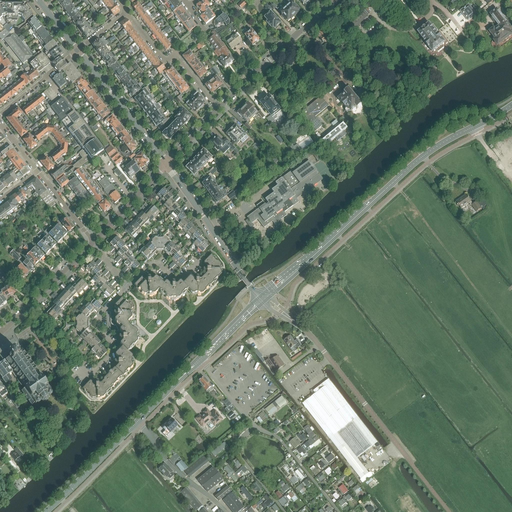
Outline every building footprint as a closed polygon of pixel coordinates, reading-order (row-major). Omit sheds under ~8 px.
[(64,10),(71,5),(68,0),(60,6),(59,7),(60,7),(62,9),(62,10),(62,9),(63,9),(64,10)] [(101,0),(100,1),(97,4),(98,6),(103,2),(104,4),(106,7),(102,10),(103,12),(102,13),(101,14),(99,15),(100,17),(103,15),(105,14),(109,10),(111,12),(112,14),(108,18),(109,20),(110,20),(120,12),(117,8),(113,4),(110,0),(101,0)] [(170,0),(164,6),(171,14),(173,13),(180,7),(178,4),(176,1),(174,0),(173,1),(172,0),(170,0)] [(208,3),(205,0),(203,0),(196,6),(199,10),(208,3)] [(247,3),(244,0),(243,0),(238,5),(241,9),(247,3)] [(285,0),(289,3),(285,6),(285,7),(294,17),(297,14),(296,14),(297,13),(296,12),(298,10),(296,8),(297,7),(295,4),(294,5),(294,4),(293,3),(292,2),(289,0),(285,0)] [(135,11),(141,6),(137,2),(132,6),(135,11)] [(151,5),(150,3),(143,9),(141,6),(135,11),(136,11),(135,11),(138,15),(151,5)] [(207,7),(209,5),(208,3),(199,10),(200,11),(198,12),(201,15),(208,9),(207,7)] [(7,5),(2,5),(1,4),(0,4),(0,6),(3,16),(6,15),(6,20),(7,22),(12,22),(12,16),(12,10),(12,5),(7,5)] [(145,12),(153,6),(152,4),(151,5),(138,15),(141,19),(147,14),(145,12)] [(12,10),(12,16),(12,22),(17,22),(18,20),(18,15),(20,16),(25,6),(24,5),(23,5),(18,5),(12,5),(12,10)] [(75,9),(71,5),(64,10),(66,12),(65,13),(65,14),(67,16),(75,9)] [(469,5),(460,11),(468,21),(476,15),(469,5)] [(3,16),(0,6),(0,24),(3,28),(8,34),(9,33),(11,32),(6,25),(4,20),(1,17),(3,16)] [(27,7),(27,6),(25,6),(20,16),(22,17),(21,18),(25,23),(34,15),(30,11),(27,7)] [(185,13),(183,10),(180,7),(173,13),(178,19),(185,13)] [(294,17),(285,7),(283,9),(282,8),(280,10),(278,9),(276,10),(278,12),(278,13),(287,22),(289,20),(290,21),(294,17)] [(210,11),(212,10),(210,8),(209,9),(208,9),(201,15),(201,16),(200,17),(202,20),(211,13),(210,11)] [(77,12),(75,10),(75,9),(67,16),(67,17),(67,16),(70,19),(69,19),(70,19),(71,18),(72,20),(79,14),(80,13),(78,11),(77,12)] [(491,32),(490,32),(496,41),(495,43),(496,44),(497,45),(499,45),(511,36),(511,35),(511,27),(510,26),(509,26),(497,10),(496,11),(492,14),(491,15),(492,16),(496,22),(499,26),(496,28),(493,30),(492,30),(491,31),(491,32)] [(144,23),(156,14),(154,12),(149,16),(147,14),(141,19),(144,23)] [(270,12),(264,18),(268,21),(266,23),(272,29),(273,27),(274,29),(280,23),(270,12)] [(191,20),(188,16),(185,13),(178,19),(183,26),(191,20)] [(206,24),(215,17),(211,13),(202,20),(206,24)] [(82,19),(79,14),(72,20),(73,21),(72,22),(74,25),(75,24),(82,19)] [(151,20),(157,16),(156,14),(144,23),(147,27),(153,22),(151,20)] [(231,22),(229,22),(225,15),(222,16),(220,17),(219,17),(218,18),(218,19),(218,20),(217,21),(217,20),(214,22),(215,27),(218,24),(218,25),(225,24),(227,26),(229,24),(230,24),(231,24),(231,22)] [(37,20),(36,20),(34,19),(28,24),(29,26),(28,26),(30,29),(38,23),(38,22),(37,20)] [(82,19),(75,24),(78,28),(79,29),(80,30),(79,30),(80,30),(81,31),(82,32),(82,33),(83,33),(82,34),(83,34),(84,34),(83,35),(84,35),(87,38),(89,36),(91,35),(93,33),(93,32),(96,29),(94,27),(91,30),(88,26),(92,22),(90,20),(86,23),(85,22),(82,19)] [(115,27),(113,28),(114,29),(115,30),(117,29),(121,26),(123,28),(129,23),(125,19),(115,27)] [(196,27),(193,23),(191,20),(183,26),(189,33),(196,27)] [(150,31),(160,23),(159,21),(155,24),(153,22),(147,27),(150,31)] [(41,25),(39,25),(38,23),(30,29),(31,29),(30,29),(34,34),(41,28),(42,26),(41,25)] [(132,27),(129,23),(123,28),(124,30),(118,34),(120,36),(132,27)] [(157,28),(162,25),(160,23),(150,31),(153,35),(159,30),(157,28)] [(437,34),(430,25),(429,23),(425,27),(425,26),(422,29),(418,32),(419,34),(418,34),(423,41),(424,41),(425,41),(424,42),(433,53),(436,50),(438,53),(444,48),(442,45),(445,43),(444,41),(438,34),(438,33),(437,34)] [(0,39),(1,41),(3,39),(7,43),(23,64),(24,63),(27,61),(33,57),(29,52),(31,51),(23,42),(25,40),(22,36),(18,39),(18,38),(17,37),(15,34),(11,36),(9,33),(8,34),(3,28),(0,24),(0,39)] [(135,31),(134,30),(132,27),(120,36),(121,38),(127,33),(129,35),(135,31)] [(169,29),(168,27),(166,28),(161,32),(159,30),(153,35),(156,39),(167,31),(169,29)] [(44,29),(43,29),(41,28),(34,34),(33,34),(37,39),(45,32),(45,31),(44,29)] [(245,28),(242,31),(243,33),(245,35),(244,36),(246,38),(252,45),(253,45),(255,44),(255,43),(256,42),(257,43),(259,41),(258,40),(258,39),(253,33),(249,28),(247,30),(245,28)] [(221,40),(215,30),(208,35),(210,38),(208,40),(212,46),(220,40),(221,40)] [(138,35),(135,31),(129,35),(130,37),(126,41),(124,42),(125,44),(127,43),(138,35)] [(168,33),(167,31),(156,39),(160,43),(166,38),(164,36),(168,33)] [(326,43),(329,40),(321,31),(321,32),(320,31),(318,33),(317,35),(323,42),(324,41),(326,43)] [(46,34),(45,32),(37,39),(40,43),(49,37),(49,36),(48,34),(46,34)] [(236,34),(226,41),(231,49),(241,41),(236,34)] [(141,39),(140,38),(138,35),(127,43),(129,45),(133,41),(135,43),(141,39)] [(51,39),(50,39),(49,37),(40,43),(41,43),(40,44),(40,45),(42,48),(44,48),(47,46),(52,42),(53,40),(51,39)] [(95,43),(92,45),(95,49),(96,50),(95,50),(96,51),(96,50),(97,51),(96,51),(96,52),(97,51),(98,54),(99,54),(99,55),(100,55),(100,56),(103,59),(110,54),(106,49),(104,47),(107,45),(105,43),(105,42),(106,42),(103,38),(99,41),(99,40),(97,42),(95,43)] [(171,41),(169,39),(169,38),(167,40),(166,38),(160,43),(163,47),(171,41)] [(144,43),(144,42),(141,39),(135,43),(136,45),(128,52),(130,54),(133,51),(134,51),(144,43)] [(225,46),(221,40),(220,40),(212,46),(216,50),(217,49),(219,51),(225,46)] [(170,44),(172,42),(171,41),(163,47),(166,51),(172,46),(170,44)] [(45,59),(58,49),(52,42),(47,46),(44,48),(46,51),(45,52),(46,53),(44,55),(42,53),(41,54),(45,59)] [(147,47),(147,46),(144,43),(134,51),(135,52),(139,49),(141,51),(147,47)] [(231,55),(229,52),(225,46),(219,51),(217,49),(216,50),(214,52),(218,58),(221,55),(222,57),(224,55),(227,58),(229,55),(229,56),(231,55)] [(138,59),(150,50),(147,47),(141,51),(142,53),(137,58),(138,59)] [(63,55),(58,49),(45,59),(49,64),(51,63),(52,65),(60,59),(59,58),(63,55)] [(153,54),(150,50),(138,59),(136,61),(137,63),(141,60),(145,57),(147,59),(153,54)] [(193,55),(190,51),(182,57),(186,61),(193,55)] [(49,64),(45,59),(41,54),(39,52),(36,54),(33,57),(35,60),(43,69),(45,68),(47,67),(47,66),(49,64)] [(107,64),(113,58),(116,57),(112,52),(110,54),(103,59),(102,60),(102,61),(104,63),(104,64),(104,63),(105,63),(106,62),(107,64)] [(146,66),(156,58),(153,54),(147,59),(149,61),(144,65),(146,66)] [(196,60),(193,55),(186,61),(189,65),(196,60)] [(229,55),(227,58),(224,55),(222,57),(218,60),(224,68),(233,61),(229,56),(229,55)] [(43,69),(35,60),(33,57),(27,61),(28,62),(30,64),(34,69),(37,74),(40,71),(41,72),(43,70),(43,69)] [(117,63),(113,58),(107,64),(109,66),(108,67),(107,67),(108,67),(109,69),(117,63)] [(159,62),(156,58),(146,66),(142,69),(144,71),(152,65),(153,67),(159,62)] [(66,66),(62,60),(60,59),(52,65),(58,72),(66,66)] [(4,68),(4,69),(7,70),(7,68),(11,66),(6,60),(6,61),(1,64),(4,68)] [(200,64),(196,60),(189,65),(193,70),(200,64)] [(162,66),(159,62),(153,67),(155,69),(150,73),(152,74),(162,66)] [(114,73),(121,68),(117,63),(109,69),(110,70),(109,70),(110,70),(112,73),(113,72),(114,73)] [(26,64),(25,64),(24,65),(34,79),(39,76),(37,74),(34,69),(30,72),(29,70),(30,70),(26,64)] [(66,66),(58,72),(59,73),(62,71),(67,77),(75,71),(70,64),(67,67),(66,66)] [(204,65),(203,66),(201,64),(200,64),(193,70),(196,74),(203,69),(205,67),(204,65)] [(24,65),(22,67),(26,73),(27,72),(28,73),(25,76),(30,82),(34,79),(24,65)] [(124,72),(127,71),(123,66),(121,68),(114,73),(116,76),(115,77),(117,79),(124,73),(124,72)] [(166,70),(163,66),(162,66),(152,74),(153,76),(158,73),(159,75),(161,74),(163,72),(166,70)] [(172,67),(171,67),(163,73),(163,72),(161,74),(163,78),(161,80),(162,81),(165,79),(175,71),(173,69),(172,67)] [(7,71),(7,70),(4,69),(4,70),(0,73),(4,78),(8,76),(11,80),(13,78),(14,79),(16,77),(14,75),(18,72),(18,71),(17,70),(15,70),(10,74),(7,71)] [(207,74),(205,70),(203,69),(196,74),(198,76),(200,79),(202,78),(207,74)] [(81,78),(75,71),(67,77),(72,84),(73,83),(81,78)] [(166,78),(165,79),(168,84),(178,76),(178,75),(177,73),(176,73),(175,71),(167,77),(166,78)] [(125,73),(117,79),(117,80),(118,80),(119,81),(120,81),(121,82),(122,82),(128,77),(130,75),(129,73),(126,75),(125,73)] [(21,78),(20,79),(21,80),(26,86),(30,82),(25,76),(24,74),(21,77),(22,77),(21,78)] [(59,75),(51,80),(54,84),(55,84),(60,91),(67,86),(63,80),(59,75)] [(179,76),(178,76),(168,84),(171,88),(174,86),(181,80),(180,78),(180,77),(179,76)] [(83,80),(83,79),(82,77),(81,77),(81,78),(73,83),(75,86),(75,87),(76,88),(77,88),(84,82),(83,80)] [(132,82),(128,77),(122,82),(124,86),(123,86),(123,87),(124,88),(132,82)] [(219,87),(222,85),(216,77),(210,81),(217,90),(220,88),(219,87)] [(21,80),(17,83),(22,89),(25,86),(26,86),(21,80)] [(132,82),(124,88),(125,89),(125,90),(125,89),(126,91),(127,90),(129,92),(138,85),(134,80),(132,82)] [(184,82),(183,82),(181,80),(174,86),(177,90),(185,84),(185,83),(184,82)] [(214,92),(217,90),(210,81),(205,86),(211,93),(213,91),(214,92)] [(87,85),(87,84),(86,82),(84,82),(77,88),(79,91),(80,93),(88,87),(87,85)] [(18,92),(22,89),(17,83),(13,86),(18,92)] [(185,85),(185,84),(177,90),(180,95),(186,90),(188,89),(187,87),(187,86),(186,85),(185,85)] [(138,92),(141,89),(138,85),(129,92),(130,94),(129,94),(129,95),(131,97),(131,98),(133,96),(134,97),(139,93),(138,92)] [(14,95),(18,92),(13,86),(9,89),(14,95)] [(364,96),(369,92),(364,86),(355,94),(349,87),(348,88),(347,88),(346,89),(345,90),(345,91),(346,93),(339,99),(347,109),(346,109),(346,110),(348,113),(349,113),(352,111),(353,112),(358,108),(359,108),(363,104),(362,102),(366,99),(364,96)] [(90,90),(91,88),(89,87),(88,87),(80,93),(83,95),(82,96),(84,97),(91,91),(90,90)] [(139,93),(134,97),(136,99),(135,100),(136,100),(136,101),(136,103),(137,104),(138,104),(150,95),(145,88),(144,89),(139,93)] [(10,98),(14,95),(9,89),(5,92),(10,98)] [(94,94),(94,93),(93,91),(91,91),(84,97),(86,100),(87,102),(88,102),(95,96),(94,94)] [(6,102),(10,98),(5,92),(1,96),(6,102)] [(203,104),(205,103),(197,93),(191,99),(200,108),(204,105),(203,104)] [(273,98),(276,96),(275,94),(272,97),(271,95),(269,97),(267,94),(263,98),(259,101),(271,116),(266,119),(275,129),(278,127),(274,122),(275,122),(274,120),(277,117),(276,116),(277,115),(276,115),(280,111),(279,110),(280,110),(272,100),(274,99),(273,98)] [(150,95),(138,104),(140,106),(140,107),(141,108),(142,108),(153,100),(154,99),(150,95)] [(40,96),(36,99),(40,105),(41,104),(43,103),(45,105),(47,104),(46,103),(40,96)] [(97,96),(95,96),(88,102),(90,105),(89,105),(90,107),(91,106),(99,100),(97,99),(98,97),(97,96)] [(300,115),(315,133),(317,131),(323,126),(317,119),(316,117),(319,115),(329,106),(322,96),(311,105),(306,109),(302,113),(300,115)] [(73,112),(62,98),(50,108),(51,110),(56,116),(58,118),(73,137),(82,150),(83,149),(83,150),(84,150),(89,157),(91,160),(92,160),(93,162),(100,157),(101,157),(105,154),(84,125),(74,112),(73,112)] [(36,99),(33,102),(39,110),(41,108),(39,105),(40,105),(36,99)] [(198,110),(200,108),(191,99),(186,104),(195,112),(197,110),(198,110)] [(101,104),(101,102),(100,100),(99,100),(91,106),(94,109),(93,110),(94,112),(102,105),(101,104)] [(153,100),(142,108),(144,110),(143,112),(144,113),(146,113),(154,107),(156,105),(153,100)] [(33,102),(29,105),(33,110),(34,110),(36,108),(38,111),(39,110),(33,102)] [(376,111),(379,109),(374,102),(371,105),(376,111)] [(259,114),(263,119),(265,118),(260,111),(258,113),(257,113),(252,108),(253,108),(248,103),(245,105),(242,108),(252,117),(254,115),(256,116),(257,116),(259,114)] [(154,107),(146,113),(147,115),(147,116),(148,118),(149,118),(157,111),(159,110),(161,109),(157,104),(156,105),(154,107)] [(29,105),(25,108),(32,116),(34,114),(32,111),(33,110),(29,105)] [(105,108),(105,107),(104,105),(102,105),(94,112),(93,112),(96,115),(96,114),(98,116),(106,110),(105,108)] [(189,118),(191,117),(181,107),(178,110),(180,111),(179,113),(187,122),(189,120),(189,118)] [(13,113),(6,119),(10,124),(16,119),(20,116),(21,115),(22,117),(24,116),(22,114),(18,108),(12,113),(13,113)] [(25,108),(22,110),(26,116),(28,114),(30,116),(30,117),(32,116),(25,108)] [(249,120),(252,117),(242,108),(239,111),(237,114),(242,119),(243,118),(247,122),(244,126),(248,131),(249,131),(251,129),(248,126),(250,124),(250,122),(249,120)] [(98,116),(96,117),(99,120),(100,119),(101,121),(103,119),(104,118),(106,117),(109,115),(109,114),(108,113),(109,111),(107,109),(106,110),(98,116)] [(157,111),(149,118),(150,119),(150,120),(151,122),(152,122),(161,115),(163,114),(159,110),(157,111)] [(185,124),(187,122),(179,113),(174,118),(176,120),(177,120),(181,124),(182,126),(184,124),(185,124)] [(161,115),(152,122),(154,124),(154,125),(155,126),(156,126),(156,127),(157,126),(157,127),(159,129),(164,125),(163,125),(165,123),(164,122),(163,121),(164,120),(166,118),(163,114),(161,115)] [(113,116),(113,115),(108,120),(106,117),(103,119),(105,122),(106,124),(107,124),(109,126),(117,120),(115,118),(114,118),(113,116)] [(16,119),(10,124),(13,129),(20,124),(19,123),(22,120),(20,119),(17,121),(16,119)] [(119,125),(119,124),(117,120),(109,126),(112,129),(111,130),(113,132),(120,126),(119,125)] [(182,126),(181,124),(177,120),(176,120),(169,127),(175,133),(177,131),(179,131),(180,130),(180,129),(182,126)] [(20,124),(13,129),(17,133),(23,128),(23,127),(25,125),(24,123),(21,125),(20,124)] [(321,140),(326,146),(335,138),(338,141),(341,138),(346,134),(343,131),(347,128),(343,123),(334,131),(322,141),(323,142),(321,140)] [(236,145),(246,135),(236,124),(226,134),(233,142),(231,144),(236,148),(235,149),(239,153),(241,150),(238,147),(238,146),(236,145)] [(123,128),(122,128),(120,126),(113,132),(115,134),(115,133),(118,137),(118,136),(125,131),(123,128)] [(50,127),(49,127),(46,127),(41,130),(46,136),(48,134),(50,134),(51,134),(53,137),(59,132),(58,131),(55,128),(50,127)] [(169,127),(167,130),(165,127),(161,131),(163,133),(162,134),(162,135),(164,137),(165,137),(166,136),(169,140),(170,139),(171,139),(172,138),(172,137),(175,133),(169,127)] [(23,128),(17,133),(21,138),(26,134),(27,133),(26,132),(29,130),(28,128),(25,130),(23,128)] [(37,129),(35,130),(42,139),(46,136),(41,130),(39,131),(37,129)] [(36,134),(34,136),(36,139),(38,142),(42,139),(35,130),(34,131),(36,134)] [(129,136),(126,132),(125,131),(118,136),(120,138),(118,139),(121,142),(129,136)] [(63,132),(61,134),(59,132),(53,137),(56,140),(64,134),(63,132)] [(26,139),(23,141),(27,145),(33,141),(28,134),(27,134),(24,137),(25,137),(26,139)] [(63,138),(66,136),(64,134),(56,140),(59,144),(65,140),(63,138)] [(133,141),(130,137),(129,136),(121,142),(120,142),(122,145),(124,143),(126,146),(133,141)] [(213,139),(211,141),(211,142),(211,143),(212,144),(214,146),(215,147),(215,148),(220,152),(223,155),(229,149),(230,149),(232,151),(233,151),(235,149),(236,148),(233,145),(231,144),(227,140),(224,143),(217,136),(214,140),(213,139)] [(312,143),(310,140),(308,138),(298,145),(297,145),(293,147),(292,145),(289,147),(295,155),(312,143)] [(35,144),(38,142),(36,139),(33,142),(33,141),(27,145),(31,150),(37,146),(35,144)] [(67,148),(68,144),(65,140),(59,144),(61,146),(61,147),(60,150),(58,151),(62,157),(67,153),(67,148)] [(138,147),(134,141),(133,141),(126,146),(131,152),(132,152),(133,153),(138,149),(137,148),(138,147)] [(4,157),(13,150),(10,146),(0,154),(0,159),(0,160),(4,157)] [(122,160),(111,146),(105,150),(108,156),(109,157),(116,166),(122,160)] [(208,162),(212,158),(203,149),(202,150),(203,151),(202,152),(201,151),(200,153),(200,154),(199,154),(208,162)] [(13,150),(4,157),(5,158),(7,157),(8,158),(14,153),(13,152),(14,151),(13,150)] [(61,158),(62,157),(58,151),(54,155),(60,162),(60,161),(62,163),(64,162),(61,158)] [(89,157),(86,157),(82,151),(78,154),(82,159),(73,166),(74,168),(73,169),(75,172),(80,168),(91,160),(89,157)] [(134,161),(133,162),(135,165),(139,169),(141,168),(143,166),(145,164),(145,165),(149,161),(147,158),(146,159),(141,152),(136,156),(136,157),(135,157),(136,158),(133,160),(134,161)] [(297,166),(292,169),(294,171),(305,163),(304,161),(312,155),(313,154),(311,152),(296,164),(297,166)] [(17,155),(15,155),(14,153),(8,158),(9,160),(7,161),(8,162),(4,164),(5,166),(16,157),(17,155)] [(204,167),(208,162),(199,154),(198,156),(197,156),(195,157),(196,158),(195,159),(204,167)] [(58,163),(60,162),(54,155),(50,158),(52,160),(54,163),(57,161),(58,163)] [(19,159),(19,158),(16,157),(5,166),(6,168),(12,163),(14,166),(20,161),(19,159)] [(49,162),(52,160),(50,158),(48,160),(46,158),(40,162),(44,167),(50,162),(49,162)] [(204,167),(195,159),(194,158),(194,159),(195,159),(194,160),(192,160),(191,162),(191,163),(199,171),(204,167)] [(22,162),(21,162),(20,161),(14,166),(15,167),(13,169),(15,170),(22,165),(22,162)] [(250,215),(247,217),(247,218),(250,222),(247,224),(251,229),(255,227),(252,224),(258,220),(264,229),(270,224),(269,222),(272,220),(277,228),(283,223),(281,220),(287,216),(285,213),(290,209),(299,202),(297,199),(315,185),(323,179),(319,174),(309,161),(305,164),(292,173),(290,171),(283,177),(285,179),(283,180),(281,178),(276,183),(275,183),(277,186),(271,190),(275,196),(274,196),(273,197),(272,195),(265,199),(265,200),(267,203),(265,204),(262,201),(256,206),(260,211),(259,212),(257,210),(250,215)] [(52,171),(55,169),(50,162),(44,167),(48,172),(51,170),(52,171)] [(133,162),(132,162),(130,164),(128,166),(135,174),(137,172),(137,173),(140,171),(139,170),(135,165),(133,162)] [(199,171),(191,163),(190,163),(190,164),(189,165),(188,165),(187,166),(187,167),(186,168),(192,173),(191,174),(194,177),(199,171)] [(346,165),(344,163),(341,165),(343,167),(343,168),(346,172),(350,169),(346,165)] [(126,164),(121,167),(130,178),(135,175),(135,174),(128,166),(126,164)] [(22,165),(15,170),(12,172),(14,174),(18,171),(19,172),(26,167),(25,165),(22,165)] [(67,169),(65,166),(64,166),(51,176),(55,182),(66,174),(64,171),(67,169)] [(19,172),(14,176),(17,179),(19,179),(20,178),(21,179),(30,172),(26,167),(19,172)] [(75,172),(72,174),(73,175),(75,178),(82,173),(80,171),(81,170),(80,168),(75,172)] [(122,175),(120,172),(117,169),(114,172),(119,178),(122,175)] [(207,180),(202,184),(203,185),(203,186),(205,189),(214,183),(216,181),(213,177),(212,176),(217,171),(215,169),(215,170),(214,169),(210,173),(209,175),(208,175),(206,178),(207,180)] [(72,173),(70,171),(66,174),(55,182),(61,189),(67,184),(69,183),(68,181),(66,177),(66,178),(72,173)] [(14,176),(12,173),(11,172),(8,174),(14,182),(16,181),(15,180),(17,179),(14,176)] [(82,173),(75,178),(78,181),(86,175),(84,174),(83,175),(82,173)] [(13,183),(14,182),(8,174),(5,177),(11,184),(13,182),(13,183)] [(78,181),(75,178),(73,175),(71,177),(73,179),(69,183),(67,184),(70,188),(78,182),(78,181)] [(86,175),(78,181),(78,182),(79,183),(80,182),(81,184),(82,184),(87,179),(86,178),(87,177),(86,175)] [(9,185),(11,184),(5,177),(2,179),(8,187),(9,186),(9,185)] [(29,184),(21,190),(26,197),(28,199),(29,198),(31,196),(28,191),(30,189),(31,191),(33,190),(34,191),(41,186),(36,178),(29,184)] [(104,191),(114,204),(122,198),(111,185),(110,186),(109,184),(110,183),(106,178),(99,184),(104,191)] [(72,191),(81,185),(79,183),(78,182),(70,188),(72,191)] [(91,182),(84,187),(87,191),(92,186),(91,184),(92,184),(91,182)] [(208,194),(218,187),(214,183),(205,189),(207,192),(208,191),(209,193),(208,194)] [(73,191),(72,191),(75,194),(83,188),(81,185),(73,191)] [(41,190),(43,188),(41,186),(34,191),(35,193),(33,195),(34,196),(35,196),(41,191),(41,190)] [(220,186),(218,187),(208,194),(209,195),(210,194),(211,196),(210,196),(212,199),(221,192),(224,190),(220,186)] [(39,197),(46,192),(43,188),(41,190),(41,191),(35,196),(37,198),(38,198),(39,197)] [(83,188),(75,194),(77,198),(86,191),(83,188)] [(167,191),(166,191),(163,188),(160,192),(157,189),(151,194),(155,198),(157,196),(161,200),(169,192),(167,190),(167,191)] [(96,189),(90,194),(92,198),(98,193),(96,191),(97,190),(96,189)] [(221,192),(212,199),(213,198),(214,201),(214,202),(215,204),(216,204),(219,203),(218,202),(222,199),(223,200),(225,198),(224,197),(228,195),(226,192),(227,192),(225,189),(224,190),(221,192)] [(23,199),(24,198),(26,197),(21,190),(18,192),(23,199)] [(86,191),(77,198),(80,201),(88,194),(86,191)] [(24,198),(23,199),(18,192),(15,195),(20,201),(21,201),(22,202),(25,200),(24,198)] [(54,202),(48,194),(46,192),(39,197),(41,200),(43,202),(47,207),(48,206),(54,202)] [(170,193),(169,192),(161,200),(165,204),(171,199),(173,197),(169,194),(170,193)] [(88,194),(80,201),(82,204),(91,197),(88,194)] [(466,194),(456,201),(461,209),(469,204),(471,206),(472,206),(476,212),(486,205),(482,198),(473,204),(471,202),(466,194)] [(18,203),(20,201),(15,195),(12,197),(18,205),(19,205),(18,203)] [(101,196),(95,201),(97,204),(103,200),(101,198),(102,197),(101,196)] [(18,205),(12,197),(9,199),(10,201),(15,208),(18,205)] [(174,201),(171,199),(165,204),(163,206),(168,210),(176,202),(174,201)] [(8,202),(7,203),(9,205),(8,206),(12,210),(14,209),(15,210),(16,209),(15,208),(10,201),(8,202)] [(110,208),(105,201),(98,206),(104,213),(110,208)] [(177,203),(176,202),(168,210),(172,214),(178,209),(180,207),(176,204),(177,203)] [(8,206),(9,205),(7,203),(4,206),(9,213),(12,210),(8,206)] [(6,215),(9,213),(4,206),(0,208),(2,211),(3,210),(6,215)] [(155,217),(159,213),(152,206),(149,209),(148,208),(147,209),(155,217)] [(151,222),(155,217),(147,209),(145,211),(146,212),(144,214),(143,215),(149,220),(151,222)] [(181,211),(178,209),(172,214),(170,216),(175,220),(183,212),(181,211)] [(184,213),(183,212),(175,220),(179,224),(185,219),(187,217),(183,214),(184,213)] [(143,215),(144,214),(142,213),(139,216),(138,215),(137,216),(145,224),(149,220),(143,215)] [(141,229),(145,224),(137,216),(135,218),(136,219),(133,222),(141,229)] [(65,217),(59,222),(68,233),(69,233),(70,235),(73,232),(72,230),(74,229),(65,218),(65,217)] [(188,222),(185,219),(179,224),(177,226),(182,230),(190,222),(188,221),(188,222)] [(65,232),(66,231),(57,222),(51,227),(63,240),(68,235),(65,232)] [(136,233),(141,229),(133,222),(131,225),(130,224),(128,225),(136,233)] [(191,223),(190,222),(182,230),(186,234),(193,227),(191,224),(191,223)] [(132,237),(136,233),(128,225),(127,227),(128,227),(125,230),(132,237)] [(58,245),(63,240),(51,227),(46,232),(58,245)] [(197,229),(196,230),(193,227),(186,234),(191,239),(199,230),(197,229)] [(199,233),(200,232),(199,230),(191,239),(195,243),(200,237),(202,236),(199,233)] [(117,237),(119,236),(115,232),(110,238),(113,241),(110,244),(113,247),(112,248),(113,249),(121,241),(117,237)] [(42,234),(38,238),(52,251),(57,246),(45,234),(44,233),(43,235),(42,234)] [(163,237),(162,236),(158,236),(157,237),(155,238),(151,241),(152,242),(150,244),(156,251),(157,250),(163,250),(164,250),(170,244),(170,243),(168,241),(169,241),(165,237),(163,237)] [(203,240),(200,237),(195,243),(193,244),(198,249),(206,240),(204,239),(203,240)] [(38,242),(35,245),(46,256),(52,251),(38,238),(37,239),(36,240),(38,242)] [(206,243),(207,242),(206,240),(198,249),(202,253),(209,246),(206,243)] [(125,245),(122,242),(121,241),(113,249),(115,251),(115,250),(118,253),(124,247),(126,246),(128,243),(127,242),(125,245)] [(150,244),(149,243),(146,247),(145,247),(145,248),(153,256),(154,254),(154,253),(156,251),(150,244)] [(175,247),(171,243),(170,243),(170,244),(164,250),(167,253),(166,254),(167,255),(175,247)] [(119,258),(120,259),(130,249),(129,248),(127,250),(124,248),(126,246),(124,247),(118,253),(117,254),(120,257),(119,258)] [(40,262),(45,258),(34,247),(29,252),(40,262)] [(180,251),(176,248),(175,247),(167,255),(169,257),(170,256),(172,258),(173,259),(178,253),(180,251)] [(152,257),(153,256),(145,248),(141,252),(148,259),(151,256),(152,257)] [(130,249),(120,259),(122,261),(122,260),(125,263),(131,257),(131,258),(133,256),(129,252),(131,250),(130,249)] [(14,250),(10,254),(18,262),(21,258),(15,252),(14,250)] [(28,253),(24,257),(35,268),(40,262),(29,252),(28,250),(26,251),(28,253)] [(182,257),(178,253),(173,259),(172,258),(171,260),(174,263),(173,264),(174,265),(182,257)] [(210,286),(212,284),(213,282),(213,281),(217,277),(218,278),(221,274),(221,272),(220,271),(220,267),(221,266),(221,264),(217,261),(213,258),(213,256),(211,255),(204,262),(204,263),(207,266),(207,265),(208,266),(208,267),(207,267),(207,268),(205,268),(205,271),(206,271),(207,272),(208,272),(208,273),(208,274),(207,273),(201,279),(202,280),(201,281),(200,281),(200,280),(199,279),(199,278),(195,278),(195,279),(195,280),(195,281),(193,281),(193,280),(191,277),(189,277),(183,284),(180,282),(179,282),(177,285),(178,286),(177,287),(175,287),(175,286),(174,285),(174,283),(171,283),(171,285),(170,286),(170,287),(169,287),(168,286),(169,285),(167,283),(165,283),(163,285),(156,278),(155,278),(152,280),(153,281),(153,282),(151,282),(151,281),(150,280),(150,279),(147,279),(147,281),(146,281),(146,282),(145,282),(144,281),(145,280),(142,278),(141,278),(137,282),(137,281),(136,283),(134,286),(136,287),(137,287),(141,291),(140,292),(144,295),(146,295),(147,294),(151,294),(152,295),(154,295),(158,290),(160,292),(161,292),(165,295),(164,296),(168,300),(170,299),(171,299),(175,298),(176,299),(178,299),(182,296),(181,295),(185,291),(186,291),(187,290),(192,294),(194,294),(195,293),(199,293),(200,294),(202,294),(206,290),(205,290),(209,286),(210,286)] [(134,261),(131,258),(131,257),(125,263),(124,264),(127,267),(126,268),(127,270),(135,262),(137,260),(136,259),(134,261)] [(187,262),(183,258),(182,257),(174,265),(176,267),(177,266),(180,269),(187,262)] [(139,266),(136,262),(137,260),(135,262),(127,270),(128,271),(129,270),(133,273),(139,266)] [(27,262),(24,265),(26,267),(25,269),(26,269),(27,270),(26,270),(28,272),(29,271),(30,272),(32,272),(34,269),(27,262)] [(96,264),(95,265),(92,262),(89,266),(85,263),(80,268),(84,272),(86,270),(90,274),(97,266),(96,264)] [(24,265),(23,266),(22,265),(21,265),(22,266),(20,269),(16,273),(23,280),(27,277),(28,277),(30,275),(30,274),(26,270),(27,270),(26,269),(25,269),(26,267),(24,265)] [(98,268),(99,267),(97,266),(90,274),(94,278),(99,272),(100,273),(101,271),(98,268)] [(102,275),(100,273),(99,272),(94,278),(92,280),(96,284),(97,284),(105,276),(103,274),(102,275)] [(106,277),(105,276),(97,284),(101,288),(106,283),(107,283),(108,281),(105,278),(106,277)] [(83,290),(87,286),(80,279),(77,282),(76,281),(75,282),(83,290)] [(7,281),(2,285),(5,288),(4,288),(10,297),(13,295),(15,294),(15,293),(12,288),(9,283),(7,281)] [(79,295),(83,290),(75,282),(73,284),(74,285),(72,287),(71,288),(77,293),(79,295)] [(109,285),(107,283),(106,283),(101,288),(99,290),(104,294),(112,286),(110,284),(109,285)] [(71,288),(72,287),(70,286),(67,289),(66,288),(65,289),(73,297),(77,293),(71,288)] [(112,288),(113,287),(112,286),(104,294),(108,298),(115,291),(112,288)] [(8,298),(10,297),(4,288),(0,290),(0,293),(6,302),(10,300),(8,298)] [(68,302),(73,297),(65,289),(63,291),(64,292),(61,295),(68,302)] [(64,306),(68,302),(61,295),(59,297),(58,297),(56,298),(64,306)] [(60,310),(64,306),(56,298),(55,300),(56,300),(53,304),(55,305),(60,310)] [(136,339),(136,338),(136,335),(137,334),(137,332),(133,329),(132,329),(129,326),(129,325),(127,323),(131,318),(131,316),(130,315),(130,311),(131,310),(131,308),(128,304),(127,305),(123,302),(123,301),(121,299),(119,301),(117,302),(118,302),(114,306),(114,307),(117,310),(118,309),(118,310),(118,311),(117,311),(117,312),(115,312),(115,315),(117,315),(118,316),(118,317),(118,318),(117,317),(114,320),(115,321),(122,328),(120,330),(120,331),(122,334),(123,333),(124,334),(124,335),(123,335),(122,336),(121,336),(121,339),(122,339),(123,340),(124,340),(124,341),(123,342),(122,341),(120,344),(120,345),(122,347),(115,354),(115,356),(118,358),(119,357),(119,358),(120,359),(119,360),(118,360),(116,361),(116,363),(118,364),(119,364),(120,364),(120,366),(119,367),(118,366),(115,369),(114,369),(111,372),(109,370),(107,372),(109,375),(107,377),(106,377),(103,379),(103,381),(101,383),(102,384),(101,385),(100,385),(100,384),(99,383),(99,382),(96,382),(96,383),(95,384),(95,385),(93,385),(93,384),(91,381),(90,381),(83,389),(84,390),(86,390),(89,394),(89,395),(92,398),(94,398),(95,397),(100,397),(101,398),(103,398),(106,394),(105,394),(109,390),(110,390),(112,388),(111,387),(112,385),(113,386),(117,382),(117,381),(119,378),(121,378),(122,376),(123,377),(125,375),(125,373),(128,370),(129,370),(132,367),(132,364),(131,364),(131,359),(132,358),(132,356),(128,352),(129,350),(129,349),(133,345),(133,346),(137,342),(137,340),(136,339)] [(98,310),(101,307),(94,300),(90,305),(89,305),(95,310),(97,313),(99,311),(98,310)] [(89,305),(90,305),(88,303),(84,307),(91,314),(94,311),(96,314),(97,313),(95,310),(89,305)] [(60,310),(55,305),(52,308),(51,307),(50,309),(58,316),(62,312),(60,310)] [(88,317),(91,314),(84,307),(79,312),(82,314),(87,319),(88,319),(89,318),(88,317)] [(54,321),(58,316),(50,309),(48,310),(49,311),(46,314),(54,321)] [(87,319),(82,314),(80,316),(79,316),(76,319),(76,321),(75,321),(74,322),(74,326),(75,327),(76,328),(76,330),(79,333),(80,332),(82,334),(88,329),(89,328),(88,327),(88,321),(89,320),(88,319),(87,319)] [(89,330),(88,329),(82,334),(80,337),(84,341),(91,334),(88,331),(89,330)] [(95,336),(94,336),(91,334),(84,341),(85,341),(85,342),(88,345),(96,337),(95,336)] [(301,345),(297,340),(295,342),(290,336),(284,341),(290,349),(295,346),(297,349),(301,345)] [(97,339),(98,338),(96,337),(88,345),(93,349),(98,344),(100,342),(97,339)] [(101,346),(98,344),(93,349),(91,351),(95,355),(103,347),(102,346),(101,346)] [(104,349),(105,348),(103,347),(95,355),(96,356),(100,360),(107,352),(104,349)] [(17,349),(16,349),(15,348),(14,349),(13,351),(11,352),(9,352),(8,353),(9,354),(8,355),(9,356),(10,355),(11,356),(10,357),(9,358),(8,359),(7,359),(6,360),(6,359),(5,359),(6,360),(5,360),(5,361),(5,362),(13,373),(12,373),(15,377),(15,378),(18,381),(18,382),(21,385),(21,386),(24,389),(24,390),(22,391),(21,391),(22,392),(27,399),(27,400),(31,406),(32,406),(35,404),(35,405),(36,404),(35,404),(36,403),(37,403),(37,404),(37,403),(39,403),(39,404),(40,404),(40,403),(41,403),(41,402),(41,401),(43,402),(44,402),(46,402),(47,402),(47,401),(48,400),(49,400),(50,398),(50,397),(50,395),(51,395),(53,394),(53,392),(53,391),(52,390),(52,389),(52,388),(51,389),(49,385),(49,384),(48,385),(43,377),(44,377),(43,376),(42,377),(40,373),(41,373),(40,372),(39,372),(37,369),(38,368),(37,368),(36,368),(34,365),(35,364),(34,363),(33,364),(31,361),(32,360),(31,359),(31,360),(29,356),(30,354),(27,350),(26,352),(25,351),(24,352),(24,351),(24,350),(23,350),(22,350),(21,350),(20,350),(20,351),(19,350),(19,351),(18,351),(17,352),(16,350),(18,349),(17,349)] [(269,359),(265,361),(276,376),(279,373),(278,371),(285,366),(278,356),(271,361),(269,359)] [(5,362),(5,361),(0,364),(0,376),(5,384),(6,384),(9,388),(12,386),(11,384),(10,383),(11,383),(10,381),(11,380),(8,376),(12,373),(13,373),(5,362)] [(213,389),(203,377),(201,379),(200,379),(198,380),(198,381),(198,382),(208,394),(213,389)] [(2,385),(0,382),(0,394),(2,397),(8,392),(5,388),(2,385)] [(331,382),(302,404),(303,404),(337,449),(361,479),(360,480),(362,483),(373,475),(370,472),(369,473),(357,458),(377,442),(358,417),(331,382)] [(282,396),(275,402),(278,406),(281,403),(283,406),(287,403),(282,396)] [(11,399),(14,404),(18,409),(20,407),(13,397),(11,399)] [(234,408),(231,405),(227,400),(223,403),(227,408),(225,410),(228,413),(234,408)] [(275,402),(265,410),(270,416),(273,414),(271,411),(276,408),(278,406),(275,402)] [(200,416),(196,419),(200,424),(201,424),(203,427),(210,421),(214,426),(222,420),(215,411),(211,415),(207,410),(203,413),(204,414),(201,417),(200,416)] [(165,431),(162,434),(166,437),(178,426),(175,423),(175,422),(172,418),(172,419),(171,419),(163,426),(164,427),(162,428),(165,431)] [(308,425),(303,429),(308,435),(310,438),(314,434),(312,431),(313,431),(313,430),(314,430),(312,427),(311,428),(308,425)] [(309,441),(302,447),(306,452),(309,450),(314,446),(315,448),(321,442),(314,434),(310,438),(308,439),(309,441)] [(301,444),(295,438),(289,442),(295,449),(301,444)] [(214,457),(227,446),(224,442),(211,453),(214,457)] [(183,446),(176,453),(179,457),(187,450),(183,446)] [(306,453),(300,446),(296,449),(302,457),(306,453)] [(173,456),(168,460),(173,465),(177,461),(179,462),(182,460),(179,457),(176,453),(171,448),(169,451),(173,456)] [(16,452),(11,456),(15,460),(20,456),(16,451),(16,452)] [(329,456),(326,459),(329,463),(332,460),(335,458),(332,454),(329,456)] [(189,478),(208,462),(203,456),(184,471),(189,478)] [(188,468),(182,461),(177,465),(183,471),(188,468)] [(328,465),(324,461),(319,465),(321,468),(321,469),(322,468),(322,469),(322,468),(323,469),(328,465)] [(165,464),(159,469),(166,477),(167,477),(168,478),(170,479),(174,475),(173,474),(172,472),(165,464)] [(228,465),(223,469),(228,475),(227,476),(229,478),(230,477),(234,481),(237,479),(239,478),(235,473),(234,472),(228,465)] [(240,469),(235,473),(237,475),(242,471),(244,473),(247,471),(244,467),(243,466),(240,468),(240,469)] [(320,471),(316,466),(314,467),(313,466),(310,469),(311,471),(315,476),(320,471)] [(213,467),(197,480),(207,493),(223,480),(222,479),(217,472),(213,467)] [(299,469),(295,472),(299,478),(298,479),(299,481),(300,482),(306,477),(303,473),(302,473),(299,469)] [(322,473),(316,477),(320,482),(326,478),(322,473)] [(22,474),(19,476),(25,482),(27,480),(22,474)] [(290,476),(288,478),(290,480),(294,485),(298,481),(295,476),(292,478),(290,476)] [(262,487),(261,486),(257,482),(256,482),(256,484),(254,485),(254,488),(256,491),(258,491),(259,491),(260,492),(263,489),(262,488),(262,487)] [(282,488),(280,490),(284,493),(290,488),(287,484),(286,485),(284,483),(281,486),(282,488)] [(301,484),(296,488),(300,492),(304,488),(305,487),(302,484),(301,484)] [(348,491),(344,486),(343,487),(342,485),(339,488),(344,495),(348,491)] [(358,485),(352,490),(356,495),(361,492),(359,490),(360,489),(358,485)] [(219,502),(231,491),(227,486),(215,497),(219,502)] [(202,506),(187,487),(180,493),(196,511),(202,506)] [(244,487),(241,490),(241,491),(242,492),(242,491),(243,492),(241,494),(242,495),(245,498),(246,497),(248,498),(247,499),(248,499),(250,501),(253,498),(251,496),(253,495),(247,488),(245,489),(244,487)] [(290,491),(287,493),(289,494),(288,495),(291,499),(294,496),(297,499),(298,499),(294,493),(293,494),(291,492),(290,491)] [(274,504),(267,495),(264,498),(267,501),(264,503),(268,508),(274,504)] [(283,497),(279,500),(281,503),(280,503),(283,507),(288,503),(287,501),(289,500),(287,498),(285,495),(283,497)]
